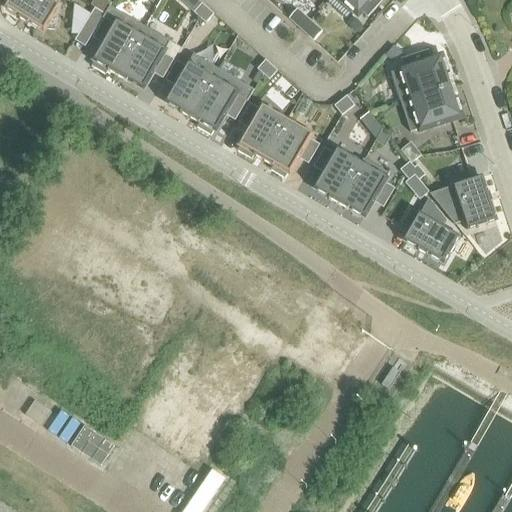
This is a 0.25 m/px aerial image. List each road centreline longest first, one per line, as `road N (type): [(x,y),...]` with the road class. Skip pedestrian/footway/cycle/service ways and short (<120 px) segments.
road 1 (unclassified): [(68,74),(75,94),(130,140),(414,333),(511,383)]
road 2 (unclassified): [(68,74),(511,331)]
road 3 (residential): [(511,189),(458,27),(438,0)]
